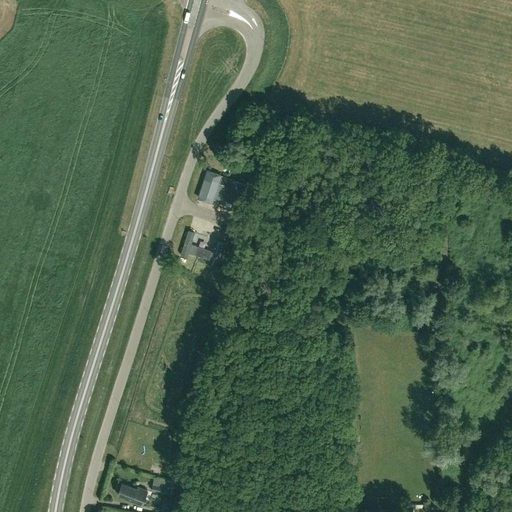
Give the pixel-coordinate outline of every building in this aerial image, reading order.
[(224,185),(227,177),(220,175),(217,183),(224,185)] [(210,202),(217,180),(207,176),(200,199),(210,202)] [(227,177),(224,185),(230,187),(231,187),(233,180),(234,179),(227,177)] [(245,188),(234,184),(227,207),(238,210),(245,188)] [(190,231),(183,252),(190,255),(197,234),(190,231)] [(216,244),(211,260),(219,263),(224,247),(216,244)] [(201,257),(204,248),(198,246),(195,255),(201,257)] [(204,248),(201,257),(207,259),(210,250),(204,248)] [(169,487),(153,483),(151,489),(152,489),(168,493),(175,495),(179,481),(171,479),(169,487)] [(143,504),(148,489),(137,486),(136,487),(122,482),(118,494),(125,496),(124,498),(143,504)]
